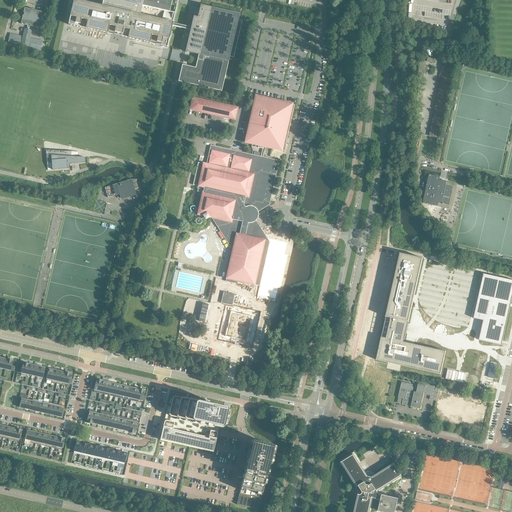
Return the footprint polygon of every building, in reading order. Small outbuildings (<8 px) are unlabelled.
[(172,23),(177,0),(106,0),(105,7),(74,0),(73,0),(68,25),(167,48),(167,45),(171,29),(172,23)] [(239,14),(200,5),(198,16),(197,16),(196,19),(197,19),(193,19),(191,28),(189,33),(185,52),(198,55),(195,67),(182,64),(178,80),(221,90),(228,62),(229,56),(233,57),(242,21),(238,20),(239,14)] [(39,27),(42,13),(41,12),(35,10),(34,9),(33,9),(32,9),(25,8),(24,9),(23,13),(24,13),(23,15),(23,16),(21,23),(21,24),(38,28),(39,27)] [(172,23),(171,29),(181,31),(189,33),(191,28),(181,25),(172,23)] [(29,38),(31,30),(25,28),(23,37),(10,34),(8,44),(40,51),(41,48),(40,48),(41,45),(42,41),(29,38)] [(446,112),(455,69),(442,66),(438,83),(441,83),(435,109),(446,112)] [(258,148),(262,149),(263,149),(263,147),(264,146),(266,147),(284,151),(294,105),(255,96),(245,143),(258,146),(258,148)] [(237,108),(193,98),(190,110),(234,120),(237,108)] [(440,138),(446,112),(435,109),(429,136),(440,138)] [(198,162),(193,185),(198,186),(197,192),(198,192),(202,193),(201,198),(200,203),(200,204),(199,209),(198,214),(198,215),(203,216),(205,219),(206,219),(209,217),(211,218),(213,221),(214,221),(215,224),(216,225),(218,228),(220,231),(222,234),(222,235),(224,238),(226,241),(228,244),(228,245),(230,248),(231,248),(233,248),(232,251),(231,256),(231,257),(230,262),(229,267),(229,268),(227,273),(226,278),(226,279),(227,279),(226,281),(227,279),(229,279),(229,282),(234,283),(235,280),(237,281),(238,281),(243,282),(248,283),(249,284),(254,285),(259,286),(260,286),(254,311),(227,305),(220,338),(249,345),(249,346),(264,349),(272,315),(270,315),(273,301),(275,302),(278,288),(280,288),(288,255),(285,254),(287,243),(267,238),(265,235),(263,232),(261,229),(261,228),(259,225),(257,222),(256,221),(256,220),(255,219),(256,213),(257,212),(257,213),(258,212),(259,211),(262,209),(263,209),(266,207),(269,205),(270,200),(271,199),(272,194),(273,189),(273,188),(274,183),(275,178),(275,177),(277,172),(278,167),(278,166),(279,161),(274,160),(273,159),(268,158),(263,157),(263,156),(264,153),(264,152),(264,151),(265,151),(265,150),(265,149),(266,147),(264,146),(263,147),(263,149),(262,149),(261,157),(257,156),(252,155),(251,155),(241,152),(240,152),(235,151),(230,150),(229,150),(224,148),(219,147),(214,146),(213,146),(211,145),(210,145),(210,146),(209,151),(208,156),(208,157),(207,162),(206,164),(204,164),(203,164),(198,162)] [(69,165),(71,164),(85,163),(85,157),(68,156),(68,157),(51,158),(52,160),(51,160),(47,161),(47,170),(48,170),(52,169),(52,170),(69,168),(69,165)] [(440,177),(429,174),(423,203),(438,206),(438,203),(443,204),(442,204),(444,205),(444,204),(449,205),(453,187),(446,185),(446,182),(439,180),(440,177)] [(135,179),(105,188),(108,198),(119,194),(120,198),(136,193),(134,189),(138,188),(135,179)] [(393,285),(376,360),(397,365),(441,374),(446,352),(404,342),(423,259),(423,258),(421,258),(400,253),(395,273),(393,285)] [(511,280),(484,274),(473,318),(483,321),(479,340),(501,345),(511,298),(511,280)] [(13,360),(7,359),(5,369),(14,371),(15,366),(11,366),(13,360)] [(26,376),(29,364),(23,363),(23,365),(22,368),(18,367),(17,372),(21,373),(20,375),(26,376)] [(32,375),(34,366),(29,364),(26,376),(26,377),(27,374),(32,375)] [(448,374),(462,377),(465,367),(450,364),(448,374)] [(51,382),(54,370),(49,369),(46,380),(51,381),(51,382)] [(57,384),(59,371),(54,370),(51,382),(57,384)] [(62,385),(65,372),(64,372),(59,371),(57,384),(62,385)] [(70,373),(65,372),(62,385),(62,384),(68,385),(68,384),(72,385),(73,380),(69,379),(70,373)] [(93,392),(99,393),(102,380),(96,379),(95,385),(93,384),(92,389),(94,390),(93,392)] [(102,380),(99,393),(104,394),(107,382),(102,381),(102,380)] [(398,397),(398,398),(399,398),(398,402),(402,403),(402,404),(403,405),(407,406),(407,404),(411,405),(411,407),(412,407),(420,409),(422,402),(424,394),(430,396),(429,399),(436,401),(439,386),(419,381),(416,392),(414,392),(414,393),(412,392),(413,387),(412,387),(413,384),(402,382),(401,382),(402,382),(401,387),(400,387),(401,388),(398,397)] [(112,383),(107,382),(104,394),(110,396),(112,383)] [(118,385),(112,383),(110,396),(115,397),(118,385)] [(123,386),(118,385),(115,397),(120,398),(123,386)] [(128,387),(123,386),(120,398),(125,399),(128,387)] [(131,400),(133,388),(128,387),(125,399),(131,400)] [(136,402),(139,389),(138,389),(133,388),(131,400),(136,402)] [(143,401),(144,396),(143,396),(144,390),(139,389),(136,402),(141,403),(142,401),(143,401)] [(25,409),(27,399),(27,398),(28,396),(22,395),(22,397),(20,396),(18,403),(20,403),(19,407),(25,409)] [(160,438),(160,440),(168,442),(173,443),(189,447),(213,452),(218,429),(219,427),(220,423),(223,408),(206,404),(203,403),(188,400),(186,399),(174,397),(173,397),(173,398),(172,398),(172,399),(170,408),(167,407),(164,421),(164,424),(162,429),(161,433),(160,438)] [(62,417),(64,406),(59,405),(56,416),(62,417)] [(92,424),(95,411),(89,410),(89,412),(87,411),(86,416),(88,417),(86,423),(92,424)] [(105,416),(106,412),(101,411),(100,414),(97,424),(103,426),(105,416)] [(108,427),(111,414),(111,413),(108,412),(106,412),(105,416),(103,426),(108,427)] [(116,416),(111,414),(108,427),(113,428),(116,416)] [(121,417),(116,416),(113,428),(118,429),(121,417)] [(127,418),(121,417),(118,429),(124,430),(127,418)] [(132,419),(127,418),(124,430),(129,432),(132,419)] [(137,423),(137,421),(132,419),(129,432),(134,434),(136,428),(137,428),(139,423),(137,423)] [(19,441),(22,430),(16,429),(14,440),(19,441)] [(25,439),(24,443),(30,444),(30,443),(32,432),(27,431),(25,439)] [(59,437),(56,449),(62,450),(64,439),(59,437)] [(255,441),(250,440),(236,504),(257,509),(272,445),(255,441)] [(76,442),(74,453),(79,454),(82,443),(76,442)] [(82,443),(79,454),(85,456),(87,444),(82,443)] [(87,444),(85,456),(90,457),(93,445),(87,444)] [(93,445),(90,457),(96,458),(99,447),(93,445)] [(99,447),(96,458),(101,459),(104,448),(99,447)] [(104,448),(101,459),(107,461),(110,449),(104,448)] [(110,449),(107,461),(113,462),(115,451),(110,449)] [(115,451),(113,462),(118,463),(121,452),(115,450),(115,451)] [(121,452),(118,463),(124,465),(127,453),(121,452)] [(402,477),(402,476),(394,463),(393,464),(373,477),(372,477),(372,476),(371,476),(370,476),(369,476),(368,476),(354,455),(354,454),(341,463),(357,487),(357,488),(359,486),(361,487),(362,488),(361,489),(363,492),(362,492),(362,494),(360,495),(358,494),(358,495),(354,511),(369,511),(373,498),(381,500),(378,511),(381,511),(395,511),(398,499),(382,495),(381,498),(377,492),(401,477),(402,477)] [(498,488),(503,489),(506,476),(501,475),(498,488)]
